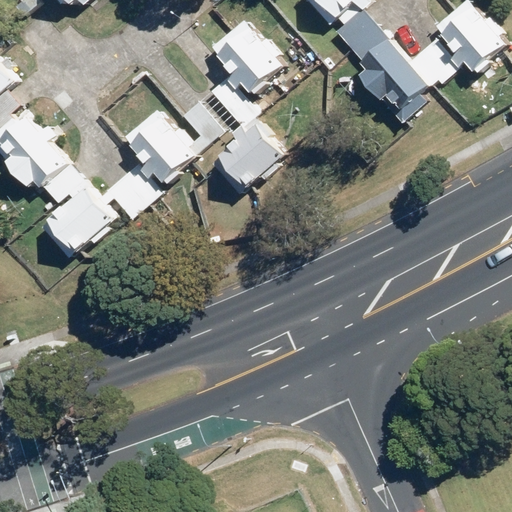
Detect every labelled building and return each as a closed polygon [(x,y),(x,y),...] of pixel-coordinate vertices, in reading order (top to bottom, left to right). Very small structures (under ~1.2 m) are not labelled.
[(43,0),(27,0),(16,9),(28,22),(48,5),(43,0)] [(72,7),(75,11),(89,0),(57,0),(66,11),(72,7)] [(455,52),(452,55),(440,40),(414,62),(395,40),(392,43),(366,11),(361,3),(364,0),(308,0),(331,27),(345,16),(350,24),(338,34),(364,67),(357,73),(403,127),(442,94),(438,90),(464,69),(462,67),(466,65),(475,75),(507,48),(470,4),(437,32),(455,52)] [(226,84),(225,85),(215,94),(241,124),(229,133),(238,144),(215,167),(244,196),(264,177),(291,156),(259,116),(260,115),(239,90),(244,86),(254,97),(287,70),(247,23),(214,50),(236,77),(231,81),(231,80),(226,84)] [(0,151),(21,174),(37,192),(38,192),(40,194),(74,163),(34,120),(23,130),(0,104),(0,100),(20,84),(0,60),(0,149),(1,151),(0,151)] [(146,166),(110,194),(110,195),(101,203),(93,191),(44,224),(65,255),(114,222),(108,214),(118,205),(132,222),(170,191),(167,187),(201,157),(199,155),(224,133),(223,132),(201,105),(186,118),(203,138),(192,147),(162,113),(127,144),(146,166)]
